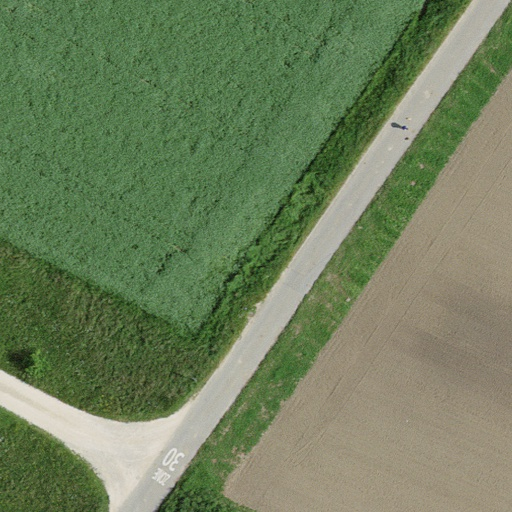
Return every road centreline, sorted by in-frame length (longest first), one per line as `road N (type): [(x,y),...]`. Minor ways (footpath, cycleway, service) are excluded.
road 1 (unclassified): [(121,511),(479,0)]
road 2 (track): [(0,394),(146,475)]
